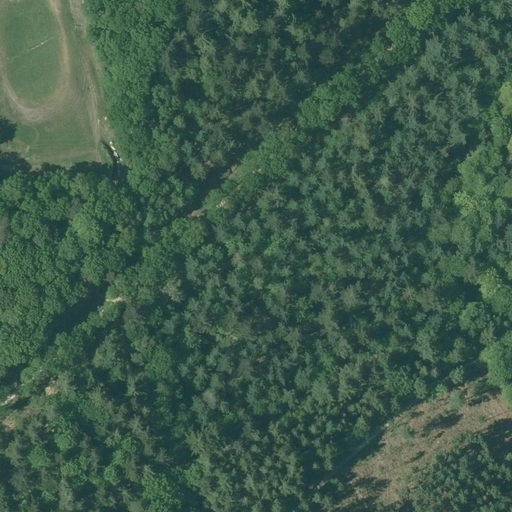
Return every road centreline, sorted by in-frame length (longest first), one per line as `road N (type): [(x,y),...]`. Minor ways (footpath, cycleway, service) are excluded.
road 1 (track): [(0,407),(442,0)]
road 2 (track): [(511,335),(411,403),(296,511)]
road 3 (track): [(200,511),(141,278)]
